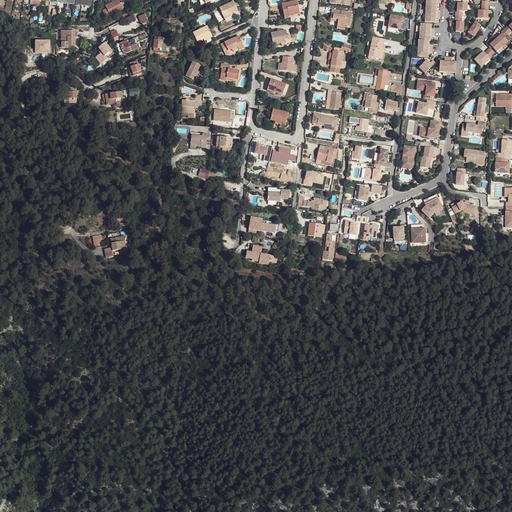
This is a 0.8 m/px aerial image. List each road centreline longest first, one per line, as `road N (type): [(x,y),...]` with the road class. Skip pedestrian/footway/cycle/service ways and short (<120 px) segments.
road 1 (track): [(243,187),(105,142),(87,113),(84,87),(49,64),(25,70),(24,123),(0,146)]
road 2 (unclassified): [(395,199),(417,0)]
road 3 (residential): [(249,130),(287,138),(299,132),(314,0)]
road 4 (residential): [(395,199),(443,175),(454,106)]
